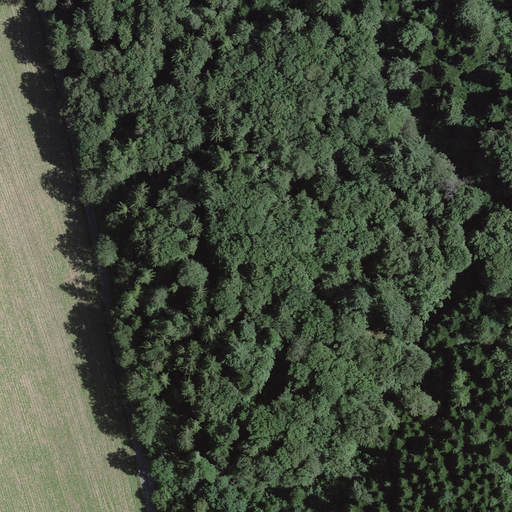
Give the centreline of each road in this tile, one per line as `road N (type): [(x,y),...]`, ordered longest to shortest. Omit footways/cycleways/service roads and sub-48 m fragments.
road 1 (unclassified): [(148,511),(38,0)]
road 2 (track): [(511,254),(140,477)]
